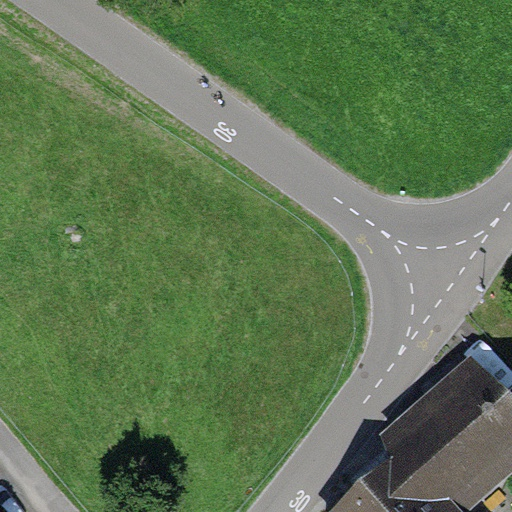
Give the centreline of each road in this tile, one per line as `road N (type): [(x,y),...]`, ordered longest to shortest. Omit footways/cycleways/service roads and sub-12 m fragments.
road 1 (residential): [(48,0),(386,235),(449,288)]
road 2 (residential): [(449,288),(282,511)]
